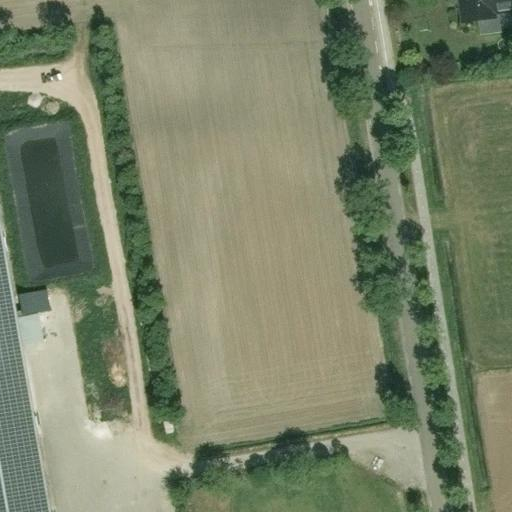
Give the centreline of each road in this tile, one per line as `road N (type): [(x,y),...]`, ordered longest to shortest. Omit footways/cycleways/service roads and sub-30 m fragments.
road 1 (unknown): [(430,433),(176,459),(153,449),(139,422),(89,107),(65,90),(0,75)]
road 2 (tertiary): [(442,511),(360,0)]
